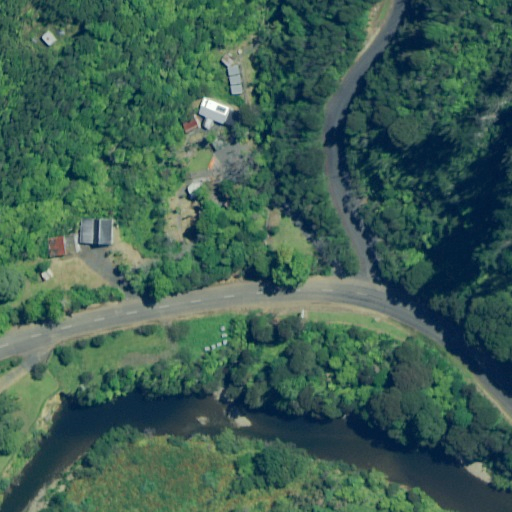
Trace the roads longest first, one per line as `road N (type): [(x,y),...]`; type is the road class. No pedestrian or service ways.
road 1 (tertiary): [(0,350),(146,311),(281,291),(381,296)]
road 2 (unclassified): [(403,0),(378,57),(353,87),(332,160),(381,296)]
road 3 (tertiary): [(381,296),(444,333),(511,391)]
